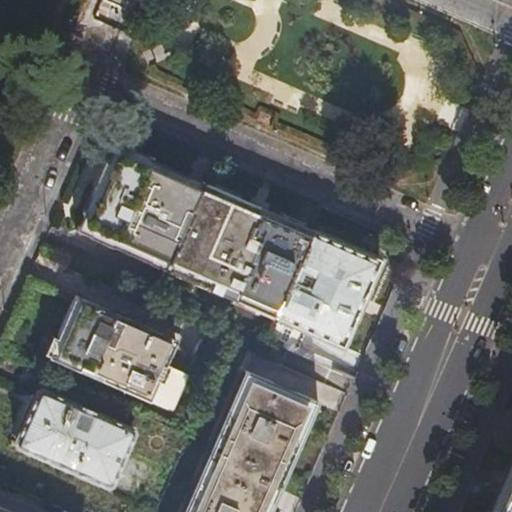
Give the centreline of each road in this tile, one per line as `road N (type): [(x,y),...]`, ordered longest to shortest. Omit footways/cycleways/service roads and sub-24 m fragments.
road 1 (residential): [(0,255),(71,90),(90,80),(490,248)]
road 2 (primary): [(376,511),(490,248)]
